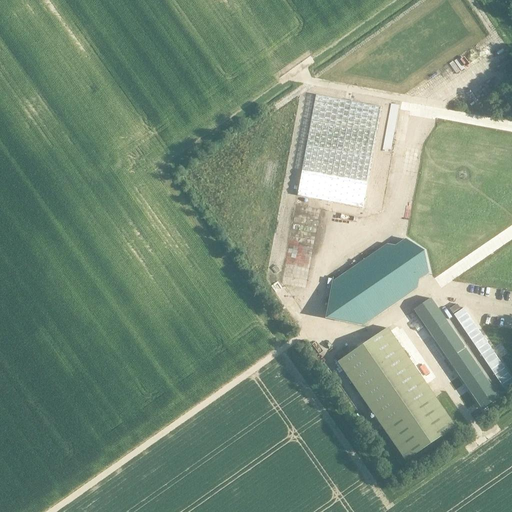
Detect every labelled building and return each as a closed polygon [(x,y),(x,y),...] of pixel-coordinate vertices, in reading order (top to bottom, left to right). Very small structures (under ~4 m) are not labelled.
[(316,95),(297,196),(362,208),(381,107),(316,95)] [(390,152),(399,105),(391,103),(382,150),(390,152)] [(479,129),(438,122),(435,138),(424,136),(405,240),(395,247),(396,249),(392,252),(387,245),(336,280),(335,283),(332,283),(327,308),(330,308),(337,318),(337,322),(362,326),(362,323),(365,324),(417,288),(410,279),(414,275),(418,280),(428,274),(511,289),(511,235),(468,227),(468,225),(465,220),(462,219),(479,129)] [(364,244),(354,250),(358,256),(368,249),(364,244)] [(283,282),(273,288),(294,320),(304,314),(283,282)] [(431,297),(414,309),(482,410),(499,398),(431,297)] [(450,309),(453,314),(460,309),(457,304),(450,309)] [(460,309),(453,314),(506,389),(511,385),(511,377),(463,307),(460,309)] [(337,363),(406,462),(455,428),(387,329),(337,363)]
